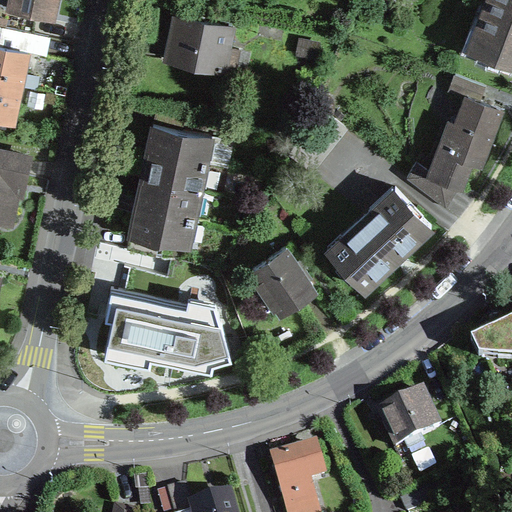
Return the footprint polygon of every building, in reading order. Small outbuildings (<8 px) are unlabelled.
[(35,12),(53,16),(54,11),(55,0),(9,0),(9,6),(28,10),(28,12),(35,13),(35,12)] [(511,0),(488,0),(478,26),(481,28),(474,48),(511,62),(511,0)] [(166,56),(224,68),(233,24),(175,12),(168,46),(166,56)] [(0,80),(20,85),(22,78),(28,49),(0,43),(0,80)] [(446,206),(459,185),(469,158),(479,162),(483,151),(485,151),(487,145),(491,137),(489,136),(500,106),(480,98),(485,84),(455,72),(449,88),(467,95),(458,120),(451,118),(431,171),(416,159),(407,174),(446,206)] [(0,117),(13,120),(14,115),(20,85),(0,80),(0,117)] [(318,104),(289,152),(311,169),(345,125),(318,104)] [(147,149),(206,161),(212,133),(183,127),(186,112),(156,106),(151,132),(147,149)] [(0,219),(9,222),(11,212),(19,176),(25,177),(30,155),(0,148),(0,219)] [(142,176),(200,189),(206,161),(147,149),(145,162),(142,176)] [(136,204),(194,216),(200,189),(142,176),(137,197),(136,204)] [(431,223),(395,185),(328,247),(364,286),(381,270),(431,223)] [(194,216),(136,204),(131,228),(127,246),(156,252),(159,238),(189,244),(194,216)] [(260,278),(259,279),(276,305),(277,304),(281,310),(298,299),(301,304),(306,300),(316,293),(313,288),(315,287),(308,277),(311,275),(299,257),(296,258),(286,244),(252,267),(260,278)] [(511,318),(493,328),(472,340),(479,355),(496,356),(511,357),(511,318)] [(439,425),(422,389),(389,405),(379,410),(396,446),(439,425)] [(280,455),(272,457),(288,511),(302,511),(302,510),(317,506),(309,476),(324,472),(316,444),(280,455)] [(442,474),(400,494),(408,510),(449,490),(442,474)] [(175,511),(233,511),(228,494),(202,501),(192,504),(186,482),(168,487),(175,511)]
